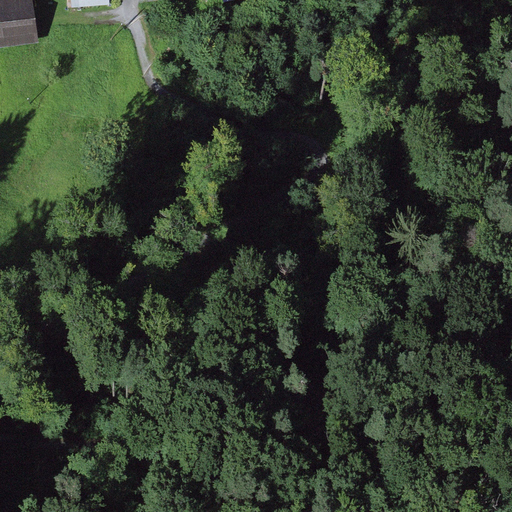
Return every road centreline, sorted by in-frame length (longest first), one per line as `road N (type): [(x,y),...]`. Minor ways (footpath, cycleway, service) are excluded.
road 1 (track): [(0,327),(243,216),(316,172),(320,161),(306,143),(214,118),(166,88),(144,61),(129,4)]
road 2 (track): [(511,467),(146,437),(0,413)]
